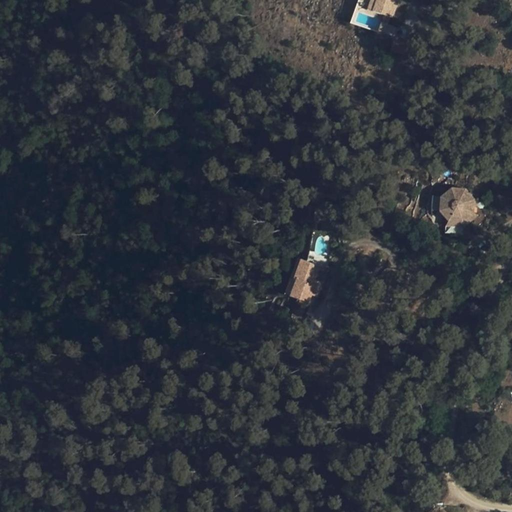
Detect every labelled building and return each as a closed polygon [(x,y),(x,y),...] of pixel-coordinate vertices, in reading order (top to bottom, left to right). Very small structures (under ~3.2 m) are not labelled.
[(368,9),(371,0),(358,0),(357,5),(368,9)] [(377,0),(371,0),(368,9),(373,11),(377,0)] [(397,2),(398,0),(377,0),(373,11),(385,15),(383,23),(380,31),(392,35),(395,27),(388,24),(391,17),(392,17),(397,2)] [(368,9),(357,5),(355,11),(359,12),(366,15),(368,9)] [(356,22),(352,20),(351,22),(375,31),(376,29),(356,22)] [(393,42),(408,46),(410,40),(395,36),(393,42)] [(405,56),(408,46),(393,42),(390,51),(405,56)] [(474,207),(474,199),(466,189),(452,188),(442,196),(441,210),(449,220),(463,222),(474,213),(471,211),(472,206),(474,207)] [(478,215),(474,213),(463,222),(465,227),(478,215)] [(295,277),(302,259),(298,257),(285,293),(291,295),(298,278),(295,277)] [(320,265),(302,259),(295,277),(298,278),(291,295),(300,298),(300,301),(302,303),(303,304),(306,304),(308,303),(309,301),(312,294),(317,296),(322,282),(315,279),(320,265)]
